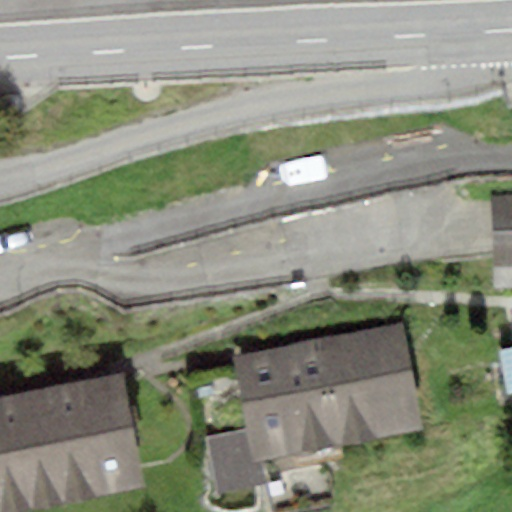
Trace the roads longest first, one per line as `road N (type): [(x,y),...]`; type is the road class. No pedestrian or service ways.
road 1 (residential): [(478,34),(477,67),(460,78),(250,110),(0,186)]
road 2 (tertiary): [(0,59),(478,34)]
